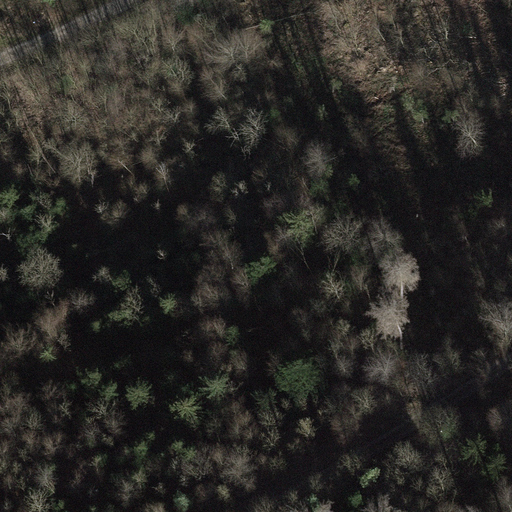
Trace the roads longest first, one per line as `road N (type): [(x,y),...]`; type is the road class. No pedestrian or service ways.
road 1 (track): [(264,511),(511,363)]
road 2 (track): [(0,60),(129,0)]
